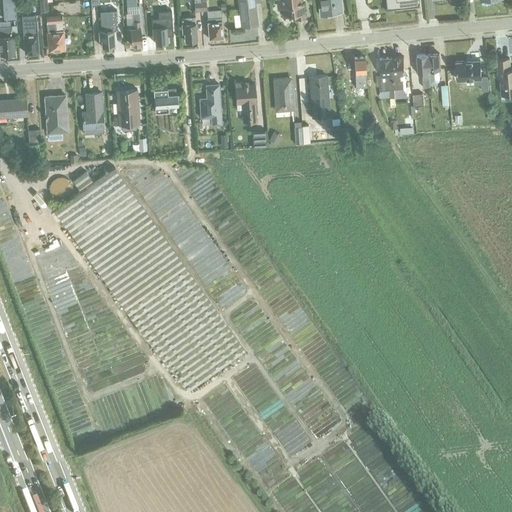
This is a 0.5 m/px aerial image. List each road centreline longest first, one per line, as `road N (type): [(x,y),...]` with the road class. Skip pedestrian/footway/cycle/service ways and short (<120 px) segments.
road 1 (tertiary): [(0,74),(511,26)]
road 2 (trunk): [(71,511),(0,328)]
